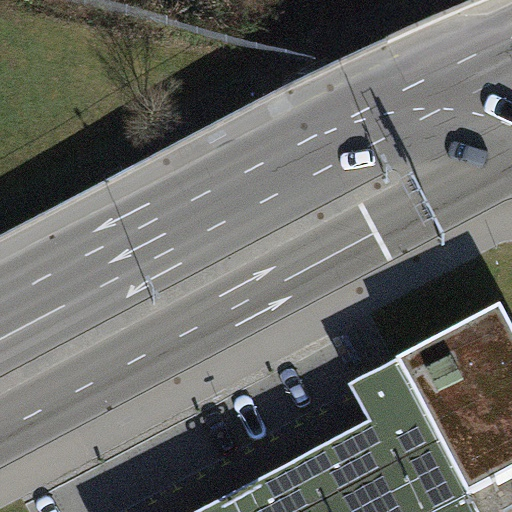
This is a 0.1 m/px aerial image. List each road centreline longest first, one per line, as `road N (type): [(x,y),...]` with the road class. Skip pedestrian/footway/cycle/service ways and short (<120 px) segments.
road 1 (primary): [(0,429),(402,226),(511,131)]
road 2 (primary): [(511,107),(360,130),(0,310)]
